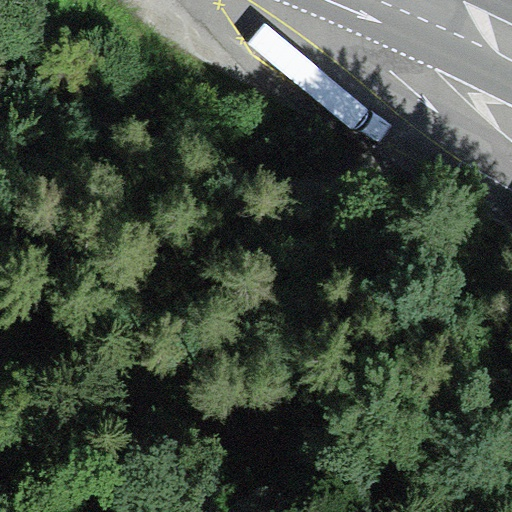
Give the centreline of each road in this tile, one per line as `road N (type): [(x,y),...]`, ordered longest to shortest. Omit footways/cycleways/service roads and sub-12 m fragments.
road 1 (track): [(0,352),(72,383),(393,476),(483,511)]
road 2 (track): [(0,85),(241,179),(348,183),(401,112)]
